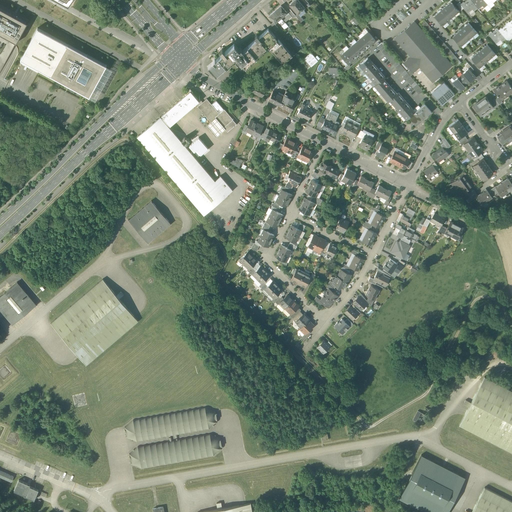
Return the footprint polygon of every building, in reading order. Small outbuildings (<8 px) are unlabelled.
[(297,0),(294,0),(290,4),(297,13),(304,7),(297,0)] [(471,0),(470,0),(466,0),(464,2),(463,2),(461,3),(460,4),(463,7),(468,13),(472,9),(474,11),(477,8),(471,0)] [(470,0),(471,0),(477,8),(478,9),(482,6),(484,7),(487,5),(487,4),(483,0),(470,0)] [(458,11),(450,2),(446,5),(454,14),(458,11)] [(454,14),(446,5),(442,9),(450,18),(454,14)] [(281,6),(275,11),(281,18),(287,13),(281,6)] [(0,31),(17,41),(27,24),(0,9),(0,31)] [(295,16),(289,9),(287,11),(288,12),(292,16),(293,18),(295,16)] [(450,18),(442,9),(438,12),(446,21),(450,18)] [(275,11),(269,16),(274,22),(275,23),(277,21),(281,18),(275,11)] [(287,13),(281,18),(282,20),(285,22),(292,16),(288,12),(287,13)] [(446,21),(438,12),(434,16),(442,25),(446,21)] [(285,22),(282,20),(279,23),(282,25),(281,26),(284,29),(288,26),(285,22)] [(279,29),(274,23),(275,23),(274,22),(270,24),(276,31),(279,29)] [(476,32),(468,23),(464,26),(472,36),(476,32)] [(445,58),(416,24),(402,35),(401,33),(395,38),(411,57),(404,63),(412,72),(419,66),(426,74),(445,58)] [(511,30),(506,24),(501,29),(501,28),(498,30),(505,38),(506,39),(510,35),(511,37),(511,36),(511,30)] [(472,36),(464,26),(460,30),(468,39),(472,36)] [(106,65),(37,27),(20,59),(89,97),(106,65)] [(259,37),(257,34),(255,36),(257,39),(247,47),(255,56),(267,45),(283,63),(292,55),(278,39),(277,39),(268,29),(259,37)] [(497,29),(492,33),(491,32),(488,35),(496,43),(500,40),(502,41),(505,38),(498,30),(497,29)] [(460,30),(457,33),(464,42),(468,39),(460,30)] [(375,40),(369,32),(368,31),(368,32),(364,35),(372,44),(375,41),(376,40),(375,40)] [(457,33),(452,37),(460,46),(464,42),(457,33)] [(0,67),(2,68),(12,51),(16,44),(0,35),(0,67)] [(372,44),(364,35),(360,38),(368,47),(372,44)] [(368,47),(360,38),(356,42),(364,50),(368,47)] [(364,50),(356,42),(352,45),(360,54),(364,50)] [(234,44),(225,52),(222,49),(220,51),(222,54),(218,57),(226,67),(238,57),(245,66),(256,57),(255,56),(247,47),(243,50),(241,48),(239,50),(234,44)] [(360,54),(352,45),(349,48),(356,57),(360,54)] [(495,54),(487,45),(483,48),(491,57),(495,54)] [(356,57),(349,48),(345,52),(352,60),(356,57)] [(491,57),(483,48),(479,51),(487,61),(491,57)] [(487,61),(479,51),(475,55),(483,64),(487,61)] [(352,60),(345,52),(341,55),(341,56),(348,63),(348,64),(349,64),(352,60)] [(311,53),(304,59),(307,62),(314,56),(311,53)] [(483,64),(475,55),(471,58),(479,68),(483,64)] [(314,56),(307,62),(311,66),(317,61),(314,56)] [(226,67),(218,57),(215,60),(215,59),(213,61),(213,62),(208,67),(213,73),(216,75),(226,67)] [(367,58),(360,65),(359,65),(363,69),(371,61),(368,58),(368,57),(367,58)] [(445,58),(426,74),(432,81),(452,65),(445,58)] [(371,61),(363,69),(366,73),(375,65),(371,61)] [(474,70),(468,63),(465,65),(468,68),(471,72),(474,70)] [(375,65),(366,73),(369,77),(378,69),(375,65)] [(471,72),(468,68),(463,73),(470,81),(476,77),(471,72)] [(378,69),(369,77),(373,81),(381,73),(378,69)] [(381,73),(373,81),(376,85),(383,78),(384,78),(385,77),(381,73)] [(470,81),(463,73),(458,78),(464,85),(470,81)] [(458,78),(457,77),(452,82),(455,86),(460,91),(465,86),(464,85),(458,78)] [(383,78),(376,85),(375,85),(374,86),(378,90),(387,82),(383,78)] [(452,82),(449,79),(447,81),(453,88),(455,86),(452,82)] [(444,81),(431,92),(442,105),(454,94),(444,81)] [(507,81),(500,86),(507,95),(511,91),(511,88),(511,87),(507,81)] [(387,82),(378,90),(381,94),(390,86),(387,82)] [(266,89),(256,84),(252,92),(262,97),(266,89)] [(390,86),(381,94),(384,97),(393,90),(390,86)] [(507,95),(500,86),(494,90),(497,96),(500,100),(501,100),(507,95)] [(185,95),(161,115),(162,117),(170,126),(199,101),(192,93),(193,92),(190,89),(185,94),(185,95)] [(393,90),(384,97),(388,101),(388,102),(389,101),(388,101),(389,100),(397,94),(393,90)] [(273,91),(268,100),(279,106),(283,97),(273,91)] [(292,94),(286,91),(283,97),(279,106),(291,112),(295,102),(293,101),(294,100),(291,98),(292,94)] [(397,94),(389,100),(393,104),(401,96),(398,93),(398,92),(397,93),(397,94)] [(327,94),(324,100),(323,103),(320,104),(325,107),(331,95),(327,94)] [(401,96),(393,104),(396,108),(405,100),(401,96)] [(485,96),(472,106),(480,115),(492,106),(489,102),(485,96)] [(500,100),(497,96),(494,98),(499,105),(503,102),(501,100),(500,100)] [(494,98),(489,102),(492,106),(494,109),(499,105),(494,98)] [(211,104),(207,99),(199,105),(206,113),(204,115),(211,123),(216,118),(215,117),(219,113),(211,104)] [(224,109),(216,100),(211,104),(219,113),(224,109)] [(405,100),(396,108),(399,112),(408,104),(405,100)] [(334,103),(329,101),(325,107),(331,110),(334,103)] [(303,103),(297,115),(300,116),(301,115),(304,108),(306,104),(303,103)] [(415,112),(409,117),(415,125),(426,116),(427,118),(428,117),(427,115),(431,112),(424,103),(415,112)] [(408,104),(399,112),(403,116),(411,108),(408,104)] [(312,112),(304,108),(301,115),(309,119),(312,112)] [(411,108),(403,116),(406,119),(409,117),(415,112),(413,109),(411,108)] [(233,119),(224,109),(219,113),(215,117),(216,118),(224,127),(233,119)] [(339,123),(335,121),(336,119),(336,118),(333,117),(331,115),(328,114),(328,115),(325,119),(334,123),(332,126),(336,128),(339,123)] [(173,130),(170,126),(162,117),(161,117),(160,116),(137,136),(204,214),(232,190),(220,175),(216,179),(216,181),(172,130),(173,130)] [(325,119),(320,116),(316,124),(321,127),(325,119)] [(224,127),(223,127),(227,132),(236,124),(233,119),(224,127)] [(334,123),(325,119),(321,127),(330,131),(332,126),(334,123)] [(248,125),(246,129),(246,130),(252,133),(257,123),(251,120),(248,125)] [(458,120),(449,126),(454,133),(463,126),(458,120)] [(353,124),(346,121),(345,123),(342,130),(341,131),(347,134),(353,124)] [(257,123),(252,133),(258,136),(259,136),(261,132),(263,126),(257,123)] [(353,124),(347,134),(353,138),(355,134),(358,129),(359,127),(353,124)] [(463,126),(454,133),(458,139),(459,139),(464,135),(468,133),(463,126)] [(490,127),(485,130),(489,135),(494,131),(490,127)] [(280,135),(270,129),(267,135),(265,139),(268,141),(268,142),(271,144),(273,141),(276,142),(280,135)] [(511,139),(511,137),(506,129),(501,133),(502,134),(504,137),(506,139),(507,142),(508,143),(511,139)] [(373,135),(366,131),(366,133),(364,135),(363,138),(359,146),(367,150),(373,139),(371,139),(373,135)] [(468,140),(463,144),(464,144),(468,150),(478,143),(473,137),(468,140)] [(283,144),(281,148),(287,151),(292,141),(287,138),(283,144)] [(451,146),(444,138),(442,140),(444,142),(448,148),(451,146)] [(292,141),(287,151),(292,154),(294,150),(297,143),(292,141)] [(478,143),(468,150),(472,155),(475,156),(480,152),(481,152),(482,149),(478,143)] [(388,149),(381,145),(378,149),(376,155),(383,158),(385,153),(386,153),(387,152),(386,152),(388,149)] [(308,149),(303,146),(299,153),(297,157),(303,159),(308,149)] [(442,148),(433,155),(438,162),(449,154),(445,150),(443,147),(442,148)] [(313,151),(308,149),(303,159),(308,162),(313,151)] [(394,151),(392,155),(389,161),(398,166),(403,156),(394,151)] [(475,156),(475,158),(473,159),(474,160),(477,158),(482,155),(480,152),(475,156)] [(409,159),(403,156),(398,166),(404,169),(405,166),(407,167),(411,166),(412,162),(412,161),(409,159)] [(236,157),(235,160),(231,159),(229,163),(240,167),(242,160),(236,157)] [(479,160),(472,165),(483,180),(487,177),(493,173),(482,158),(479,160)] [(339,170),(323,162),(322,166),(321,166),(320,166),(320,167),(320,168),(320,170),(335,178),(339,170)] [(433,165),(427,169),(424,171),(429,178),(438,172),(436,169),(433,165)] [(344,175),(341,180),(346,182),(351,171),(347,168),(344,175)] [(292,172),(290,171),(288,175),(287,174),(285,179),(288,181),(287,182),(293,185),(296,187),(299,183),(297,182),(298,180),(299,181),(302,177),(292,172)] [(351,171),(346,182),(350,184),(353,179),(356,173),(351,171)] [(467,179),(463,174),(452,183),(453,184),(455,187),(460,183),(465,191),(471,187),(466,180),(467,179)] [(364,177),(361,176),(358,182),(357,184),(358,184),(364,187),(367,180),(364,178),(364,177)] [(507,177),(494,187),(498,192),(501,196),(511,189),(510,189),(511,187),(511,183),(509,180),(507,177)] [(313,180),(312,180),(309,186),(319,191),(322,185),(318,183),(313,180)] [(367,180),(364,187),(369,190),(370,190),(371,188),(374,182),(371,181),(370,181),(367,180)] [(293,185),(287,182),(284,187),(287,189),(291,191),(293,185)] [(376,190),(375,193),(381,196),(385,189),(382,187),(382,186),(379,185),(376,190)] [(319,191),(309,186),(306,191),(309,193),(313,195),(316,197),(319,191)] [(286,191),(282,189),(279,195),(289,200),(292,195),(286,191)] [(388,190),(385,189),(381,196),(387,199),(389,197),(391,191),(388,190)] [(477,195),(476,196),(477,196),(482,204),(492,197),(488,191),(486,189),(477,195)] [(469,197),(467,199),(469,202),(477,196),(476,196),(477,195),(476,192),(469,197)] [(289,200),(279,195),(276,201),(281,203),(284,205),(286,206),(289,200)] [(306,198),(305,198),(302,203),(312,209),(315,203),(306,198)] [(128,219),(149,243),(172,222),(152,199),(128,219)] [(312,209),(302,203),(299,209),(305,212),(309,214),(312,209)] [(276,211),(273,209),(270,215),(280,220),(283,215),(276,211)] [(378,213),(374,211),(371,217),(381,222),(383,219),(385,216),(378,213)] [(445,219),(434,213),(430,220),(430,221),(440,226),(441,225),(445,219)] [(280,220),(270,215),(267,221),(271,223),(277,226),(280,220)] [(404,216),(403,216),(401,220),(408,224),(409,223),(410,220),(410,219),(407,218),(404,216)] [(336,226),(335,228),(343,232),(349,221),(341,217),(339,221),(336,226)] [(381,222),(371,217),(368,222),(372,224),(379,228),(380,225),(381,222)] [(267,221),(266,220),(263,226),(268,228),(271,223),(267,221)] [(456,224),(450,221),(447,227),(445,232),(451,235),(456,224)] [(305,226),(300,223),(297,228),(302,230),(303,231),(305,226)] [(407,236),(411,238),(413,233),(410,232),(411,230),(409,229),(411,224),(409,223),(408,224),(405,229),(403,234),(407,236)] [(456,224),(451,235),(457,238),(460,233),(463,228),(456,224)] [(297,228),(292,225),(289,231),(299,236),(302,230),(297,228)] [(447,227),(441,225),(440,226),(438,230),(445,233),(445,232),(447,227)] [(398,231),(396,236),(401,238),(403,234),(405,229),(401,227),(399,231),(398,231)] [(370,230),(366,228),(363,234),(373,239),(374,236),(375,236),(376,233),(370,230)] [(267,231),(264,230),(261,235),(271,241),(274,235),(267,231)] [(299,236),(289,231),(286,237),(296,242),(299,236)] [(311,233),(305,245),(308,246),(314,235),(311,233)] [(373,239),(363,234),(360,239),(364,241),(370,245),(372,242),(371,242),(373,239)] [(395,239),(389,251),(396,255),(402,258),(404,259),(410,246),(408,245),(410,241),(406,239),(407,236),(403,234),(401,238),(399,241),(395,239)] [(271,241),(261,235),(258,241),(262,243),(268,246),(271,241)] [(319,238),(314,235),(308,246),(314,249),(319,238)] [(319,238),(314,249),(316,250),(317,250),(319,251),(319,252),(322,247),(325,240),(319,238)] [(255,243),(254,242),(251,248),(257,251),(259,245),(255,243)] [(337,247),(330,243),(328,248),(325,254),(332,257),(337,247)] [(287,248),(281,245),(278,250),(289,256),(292,250),(287,248)] [(289,256),(278,250),(275,256),(281,259),(286,261),(289,256)] [(248,251),(240,259),(244,264),(252,256),(248,251)] [(357,255),(353,253),(353,254),(350,259),(360,264),(361,261),(362,262),(363,259),(357,255)] [(257,260),(252,256),(244,264),(249,269),(252,266),(257,260)] [(360,264),(350,259),(347,265),(349,266),(351,267),(353,268),(357,271),(359,268),(358,267),(360,264)] [(390,259),(387,264),(385,264),(383,267),(384,268),(391,272),(393,269),(397,263),(390,259)] [(398,263),(397,263),(393,269),(396,271),(398,270),(400,271),(401,273),(405,267),(398,263)] [(256,270),(252,274),(257,278),(265,270),(260,265),(256,270)] [(391,272),(384,268),(382,271),(385,272),(389,275),(390,276),(393,277),(394,275),(391,272)] [(304,272),(297,269),(294,274),(291,280),(298,284),(304,272)] [(265,270),(257,278),(262,283),(264,281),(268,276),(270,275),(265,270)] [(350,275),(341,270),(341,272),(340,271),(338,276),(347,281),(350,276),(349,276),(350,275)] [(383,275),(377,271),(373,279),(373,280),(376,281),(386,286),(386,285),(385,284),(388,278),(389,279),(383,275)] [(311,276),(304,272),(298,284),(305,287),(308,281),(311,276)] [(347,281),(338,276),(336,275),(332,282),(336,286),(340,289),(341,287),(344,288),(347,281)] [(52,325),(87,366),(140,320),(104,280),(52,325)] [(268,285),(264,288),(269,293),(277,285),(272,280),(272,281),(268,285)] [(18,284),(0,299),(0,310),(14,327),(38,307),(18,284)] [(277,285),(269,293),(274,298),(277,294),(282,289),(277,285)] [(379,289),(371,285),(366,295),(369,296),(373,299),(377,292),(378,293),(379,289)] [(333,292),(329,288),(329,289),(324,294),(333,301),(338,296),(333,292)] [(274,298),(272,299),(275,302),(280,297),(277,294),(274,298)] [(283,298),(280,302),(282,305),(282,307),(284,309),(285,308),(293,300),(288,294),(283,298)] [(333,301),(324,294),(320,299),(320,300),(324,303),(329,307),(333,301)] [(367,300),(361,294),(358,297),(366,304),(368,302),(367,300)] [(280,297),(275,302),(278,304),(280,302),(283,298),(281,296),(280,297)] [(324,303),(320,300),(320,299),(316,297),(314,299),(322,306),(324,303)] [(358,297),(353,302),(359,307),(360,307),(362,308),(366,304),(358,297)] [(293,300),(285,308),(291,313),(291,314),(297,307),(299,305),(293,300)] [(351,308),(350,306),(345,311),(351,317),(352,316),(354,318),(358,314),(351,308)] [(360,312),(353,306),(351,308),(358,314),(360,312)] [(297,307),(291,314),(291,313),(290,314),(293,318),(300,311),(297,307)] [(293,318),(294,320),(295,321),(296,321),(303,314),(300,311),(293,318)] [(303,314),(296,321),(296,325),(298,325),(300,327),(308,319),(308,320),(310,318),(306,314),(305,315),(303,315),(303,314)] [(347,318),(347,319),(344,321),(350,327),(353,324),(347,318)] [(300,327),(299,328),(305,334),(309,330),(314,325),(308,320),(308,319),(300,327)] [(342,334),(350,327),(344,321),(342,319),(334,326),(342,334)] [(323,340),(317,346),(323,353),(330,346),(323,340)] [(463,404),(468,407),(459,425),(511,452),(511,391),(484,377),(471,402),(465,400),(463,404)] [(124,427),(126,438),(137,441),(209,429),(218,422),(216,411),(205,407),(133,420),(124,427)] [(416,410),(412,420),(419,423),(423,414),(416,410)] [(129,453),(131,465),(142,468),(213,456),(223,449),(220,438),(210,434),(138,447),(129,453)] [(421,454),(398,498),(424,511),(446,511),(465,477),(421,454)] [(0,477),(11,482),(14,476),(0,470),(0,477)] [(18,479),(14,490),(24,495),(34,500),(38,490),(29,486),(30,484),(18,479)] [(511,511),(511,500),(484,487),(471,511),(511,511)] [(252,511),(251,502),(222,508),(221,502),(216,503),(217,509),(199,511),(252,511)]
